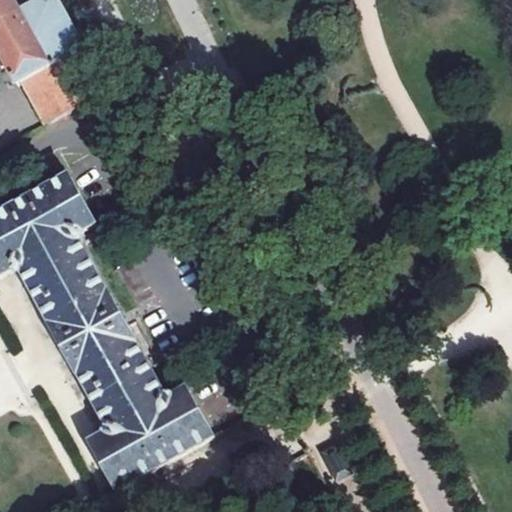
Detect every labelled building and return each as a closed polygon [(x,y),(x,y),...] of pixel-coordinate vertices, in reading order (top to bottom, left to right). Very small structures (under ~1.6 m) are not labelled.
[(0,0),(0,43),(1,43),(26,85),(28,84),(88,50),(60,0),(40,0),(21,10),(15,0),(0,0)] [(88,50),(28,84),(51,124),(111,91),(88,50)] [(159,166),(152,170),(161,187),(168,183),(159,166)] [(120,491),(215,438),(188,389),(174,397),(165,394),(138,345),(140,344),(110,290),(109,291),(82,243),(86,233),(88,232),(91,236),(98,232),(95,228),(97,226),(70,177),(0,216),(0,276),(2,280),(15,272),(25,274),(51,323),(50,324),(79,377),(81,376),(108,425),(105,436),(93,443),(120,491)] [(327,460),(317,466),(327,484),(337,479),(339,482),(352,475),(338,449),(325,457),(327,460)]
